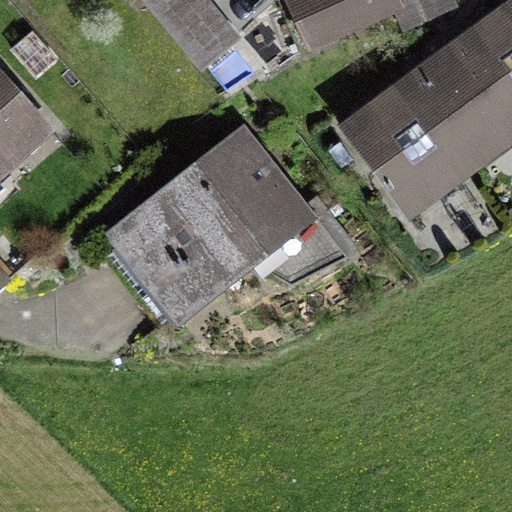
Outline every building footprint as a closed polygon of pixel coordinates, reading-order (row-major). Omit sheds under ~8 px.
[(136,0),(136,1),(201,80),(239,44),(194,0),(136,0)] [(447,0),(298,0),(279,9),(304,61),(399,28),(406,43),(458,22),(447,0)] [(511,5),(471,36),(511,92),(511,5)] [(511,127),(511,92),(471,36),(455,47),(467,65),(428,93),(416,77),(402,86),(460,165),(511,127)] [(0,191),(57,139),(0,77),(0,191)] [(460,165),(402,86),(342,129),(399,209),(460,165)] [(316,227),(242,135),(102,244),(175,336),(256,274),(316,227)] [(346,266),(316,227),(256,274),(292,292),(346,266)] [(0,297),(12,287),(0,272),(0,297)]
